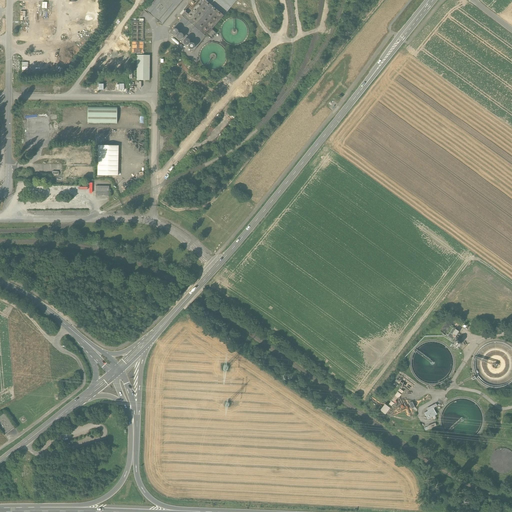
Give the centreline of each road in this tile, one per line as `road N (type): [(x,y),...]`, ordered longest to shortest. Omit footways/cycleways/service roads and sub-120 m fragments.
road 1 (secondary): [(146,341),(255,222),(432,0)]
road 2 (motorway): [(124,404),(130,441),(120,484),(92,503),(48,511)]
road 3 (track): [(0,448),(83,382),(74,356),(52,343)]
